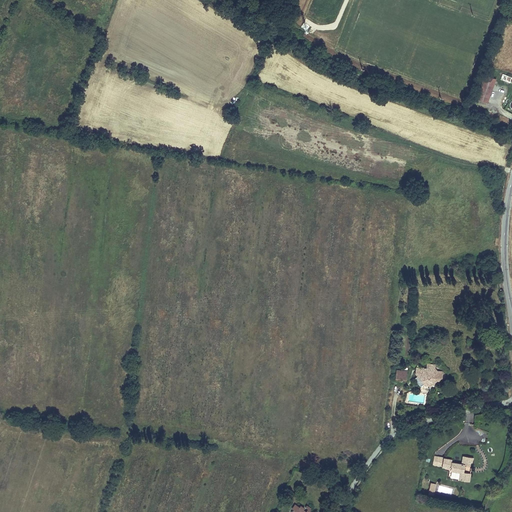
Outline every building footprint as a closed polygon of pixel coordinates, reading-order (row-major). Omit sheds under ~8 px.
[(483,76),(475,100),(486,104),(495,79),(483,76)] [(437,371),(435,368),(435,365),(426,364),(426,368),(416,367),(415,373),(417,376),(424,384),(425,386),(431,386),(432,387),(436,383),(445,377),(445,374),(443,371),(437,371)] [(395,379),(406,380),(407,371),(396,370),(395,379)] [(424,384),(417,376),(414,379),(421,387),(424,384)] [(425,394),(409,394),(409,404),(425,404),(425,394)] [(445,452),(437,451),(436,460),(444,461),(443,463),(454,464),(453,473),(463,474),(464,466),(458,465),(459,458),(466,459),(467,449),(457,448),(456,456),(445,455),(445,452)]
